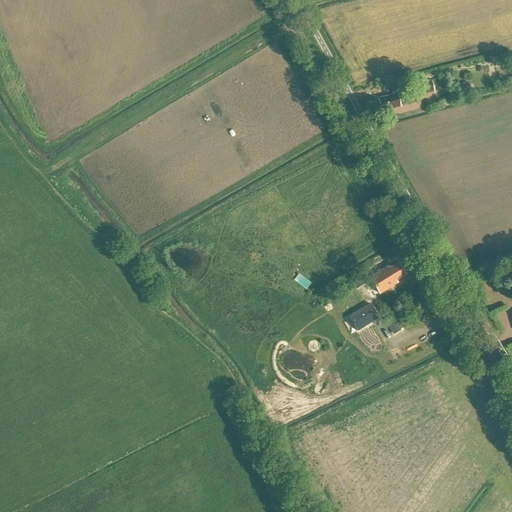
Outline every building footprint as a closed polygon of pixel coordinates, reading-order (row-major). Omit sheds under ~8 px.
[(432,82),(418,85),(421,97),(435,93),(432,82)] [(405,83),(390,87),(392,96),(384,98),(384,100),(379,101),(381,111),(390,109),(390,110),(399,108),(399,106),(410,103),(405,83)] [(387,267),(370,278),(380,295),(397,284),(396,282),(406,276),(398,263),(388,269),(387,267)] [(362,279),(354,285),(357,290),(365,284),(363,281),(362,279)] [(370,305),(349,318),(357,332),(378,318),(370,305)] [(394,322),(388,326),(394,334),(400,330),(394,322)]
